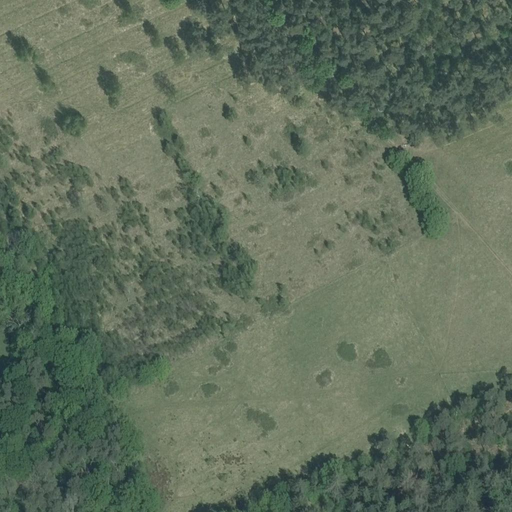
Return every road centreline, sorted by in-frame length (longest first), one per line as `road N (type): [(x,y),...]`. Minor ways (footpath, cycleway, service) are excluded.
road 1 (track): [(263,0),(511,274)]
road 2 (track): [(0,247),(13,247),(72,347),(103,380),(97,400)]
